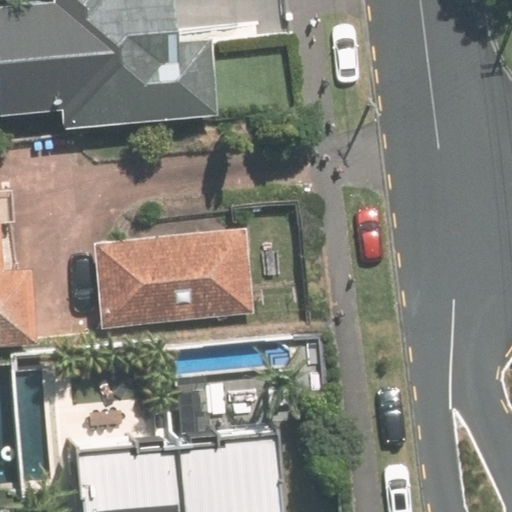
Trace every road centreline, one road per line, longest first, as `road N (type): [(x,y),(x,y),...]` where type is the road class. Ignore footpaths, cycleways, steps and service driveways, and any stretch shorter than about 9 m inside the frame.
road 1 (tertiary): [(421,0),(447,222)]
road 2 (tertiary): [(447,511),(435,419),(452,326)]
road 3 (tertiary): [(452,326),(475,400),(511,461)]
